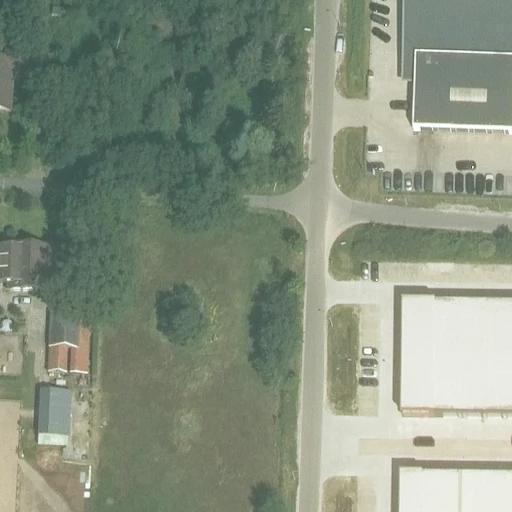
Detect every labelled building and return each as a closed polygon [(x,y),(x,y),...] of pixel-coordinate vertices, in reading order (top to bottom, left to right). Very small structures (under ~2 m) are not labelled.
[(416,81),(413,133),(511,136),(511,0),(407,0),(404,81),(416,81)] [(52,8),(51,16),(59,17),(60,9),(52,8)] [(36,35),(36,47),(52,49),(53,37),(36,35)] [(0,111),(9,112),(12,77),(24,78),(27,52),(6,50),(5,63),(0,62),(0,111)] [(0,252),(0,286),(7,286),(7,293),(49,295),(50,250),(32,249),(32,245),(14,245),(14,249),(8,248),(8,252),(0,252)] [(511,307),(403,306),(402,419),(511,420),(511,307)] [(76,318),(49,316),(47,375),(64,376),(65,351),(70,351),(69,376),(88,377),(90,319),(76,318)] [(69,395),(40,394),(39,437),(66,438),(69,395)] [(66,438),(36,437),(36,449),(60,450),(65,450),(66,438)] [(88,452),(65,450),(60,450),(59,462),(88,464),(88,452)] [(511,511),(511,478),(401,477),(400,511),(511,511)]
